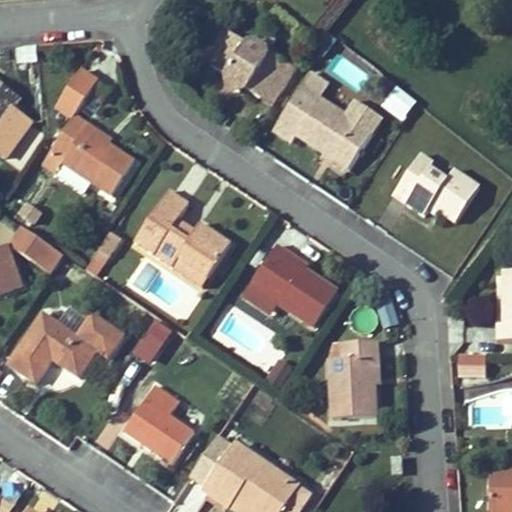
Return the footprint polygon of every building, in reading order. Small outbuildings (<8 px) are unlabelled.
[(212,41),(225,50),(234,36),(221,28),(212,41)] [(247,45),(234,36),(225,50),(213,68),(225,76),(228,85),(240,93),(243,88),(260,99),(281,67),(267,57),(269,53),(255,43),(247,45)] [(281,67),(260,99),(273,108),(297,71),(269,53),(267,57),(281,67)] [(63,165),(113,197),(135,164),(109,146),(87,131),(90,127),(75,117),(98,83),(82,72),(56,109),(73,120),(43,165),(57,175),(63,165)] [(325,94),(306,81),(274,132),(292,144),(297,137),(325,155),(350,171),(373,135),(320,101),(325,94)] [(0,128),(21,100),(0,84),(0,128)] [(394,85),(379,106),(401,121),(416,100),(394,85)] [(90,127),(87,131),(109,146),(112,142),(90,127)] [(348,175),(350,171),(325,155),(322,159),(348,175)] [(431,170),(434,166),(421,156),(397,192),(409,201),(406,205),(424,218),(429,212),(431,208),(442,215),(457,224),(480,189),(455,172),(448,182),(431,170)] [(135,243),(172,269),(178,261),(208,281),(231,246),(200,225),(191,238),(188,242),(173,231),(176,227),(190,206),(169,192),(135,243)] [(406,205),(409,201),(397,192),(393,196),(406,205)] [(34,227),(41,211),(23,203),(16,219),(34,227)] [(431,208),(429,212),(439,219),(442,215),(431,208)] [(173,231),(188,242),(191,238),(176,227),(173,231)] [(12,249),(51,277),(65,258),(24,230),(12,249)] [(99,253),(109,259),(121,242),(111,235),(99,253)] [(338,294),(306,271),(288,259),(290,254),(277,246),(250,287),(278,305),(314,329),(338,294)] [(0,295),(23,287),(10,249),(0,252),(0,295)] [(104,265),(109,259),(99,253),(95,259),(104,265)] [(290,254),(288,259),(306,271),(308,267),(290,254)] [(208,281),(178,261),(172,269),(202,289),(208,281)] [(511,342),(511,273),(504,273),(505,325),(500,326),(500,342),(511,342)] [(270,317),(278,305),(250,287),(243,298),(270,317)] [(59,325),(44,315),(8,367),(37,386),(53,362),(80,380),(98,353),(108,360),(124,337),(93,315),(88,321),(70,309),(59,325)] [(162,360),(170,324),(152,320),(143,355),(162,360)] [(330,361),(332,421),(377,418),(375,386),(373,360),(379,360),(378,343),(334,345),(330,361)] [(486,378),(485,355),(456,355),(456,379),(486,378)] [(277,357),(265,380),(281,389),(294,366),(277,357)] [(123,434),(172,467),(195,433),(170,417),(180,403),(155,387),(123,434)] [(179,405),(174,418),(196,426),(201,413),(179,405)] [(231,511),(236,505),(245,511),(285,511),(300,491),(234,447),(204,492),(231,511)] [(392,477),(402,477),(402,459),(392,459),(392,477)] [(511,511),(511,471),(490,472),(489,511),(511,511)] [(285,511),(245,511),(236,505),(231,511),(233,511),(300,511),(310,498),(300,491),(285,511)]
